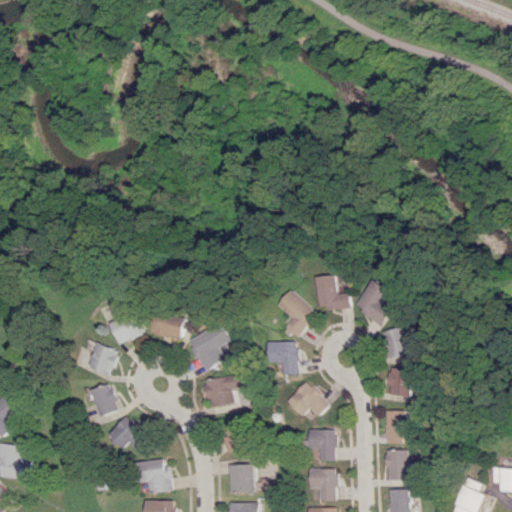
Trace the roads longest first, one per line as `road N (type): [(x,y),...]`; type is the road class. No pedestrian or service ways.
road 1 (residential): [(366,511),(361,383),(370,353),(347,339),(332,360),(361,383)]
road 2 (residential): [(202,511),(200,457),(178,405),(186,380),(175,367),(156,367),(147,389),(178,405)]
